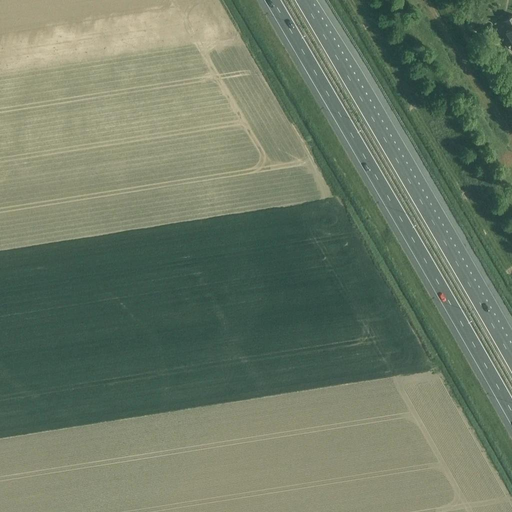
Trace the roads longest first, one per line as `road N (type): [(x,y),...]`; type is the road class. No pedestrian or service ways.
road 1 (motorway): [(271,0),(511,413)]
road 2 (motorway): [(511,364),(302,0)]
